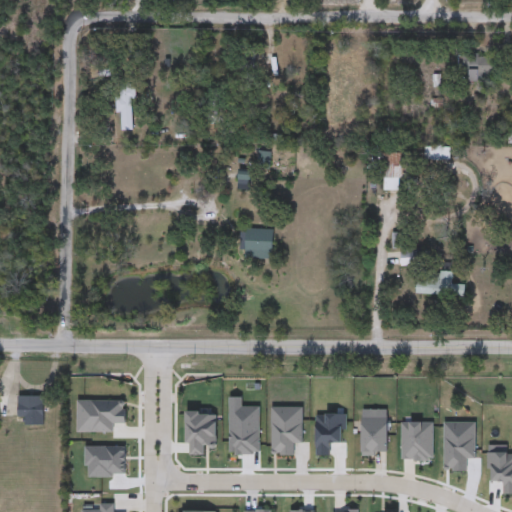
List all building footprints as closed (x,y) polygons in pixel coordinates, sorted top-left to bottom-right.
[(494,83),(464,83),(464,58),(494,58),(494,83)] [(359,76),(359,98),(341,97),(342,65),(371,66),(371,76),(359,76)] [(135,83),(135,129),(118,129),(118,83),(135,83)] [(425,160),(425,148),(450,148),(450,160),(425,160)] [(385,191),(385,154),(412,154),(412,191),(385,191)] [(248,177),(249,190),(241,190),(241,181),(240,181),(240,178),(248,177)] [(274,230),(274,259),(247,259),(247,230),(274,230)] [(423,266),(401,266),(401,249),(423,249),(423,266)] [(465,297),(417,295),(417,282),(426,282),(426,272),(454,274),(453,285),(465,285),(465,297)] [(0,395),(44,395),(44,425),(25,425),(25,417),(0,417),(0,395)]
